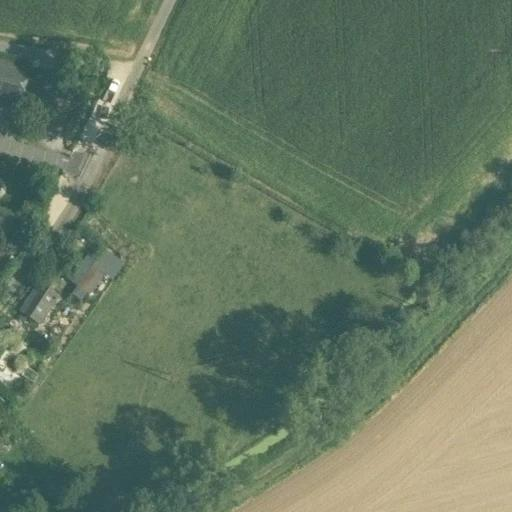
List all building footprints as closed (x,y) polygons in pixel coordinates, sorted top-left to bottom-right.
[(28,77),(0,70),(0,98),(22,104),(28,77)] [(112,282),(123,267),(103,252),(96,262),(88,257),(70,282),(77,287),(87,294),(101,275),(105,277),(112,282)] [(90,297),(105,277),(101,275),(87,294),(90,297)] [(41,286),(22,314),(37,325),(57,297),(41,286)] [(87,294),(77,287),(71,295),(81,302),(87,294)]
